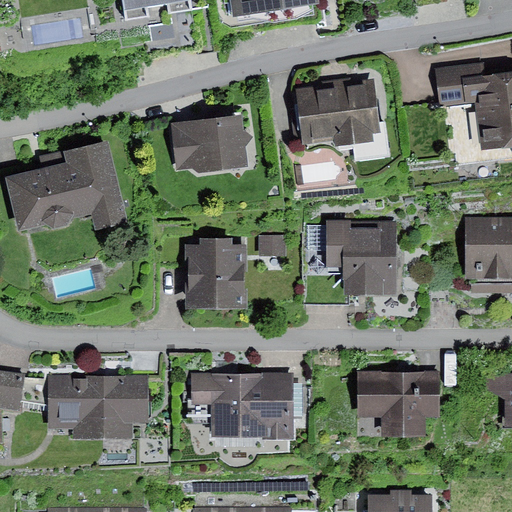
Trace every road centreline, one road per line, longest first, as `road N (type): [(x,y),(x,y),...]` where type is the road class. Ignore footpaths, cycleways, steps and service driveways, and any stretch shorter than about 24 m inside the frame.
road 1 (residential): [(0,127),(511,21)]
road 2 (residential): [(0,320),(22,336),(511,333)]
